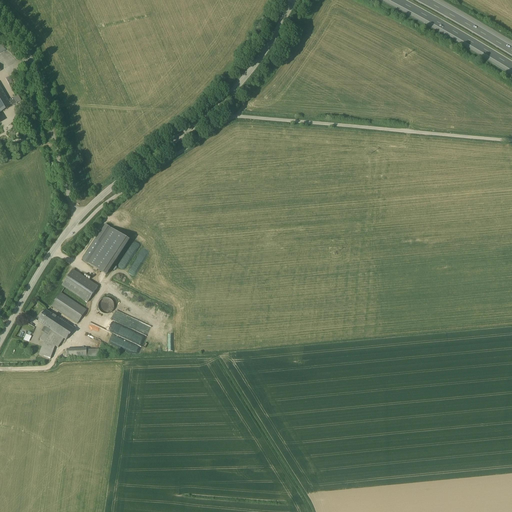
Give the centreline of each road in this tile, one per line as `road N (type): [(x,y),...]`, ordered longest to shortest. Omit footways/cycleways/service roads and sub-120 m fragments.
road 1 (unclassified): [(74,223),(78,228),(233,116),(511,140)]
road 2 (unclassified): [(74,223),(214,111),(268,49),(295,0)]
road 3 (unclassified): [(0,19),(36,70),(74,223)]
road 4 (unclassified): [(0,342),(74,223)]
road 5 (motorway): [(401,0),(511,62)]
